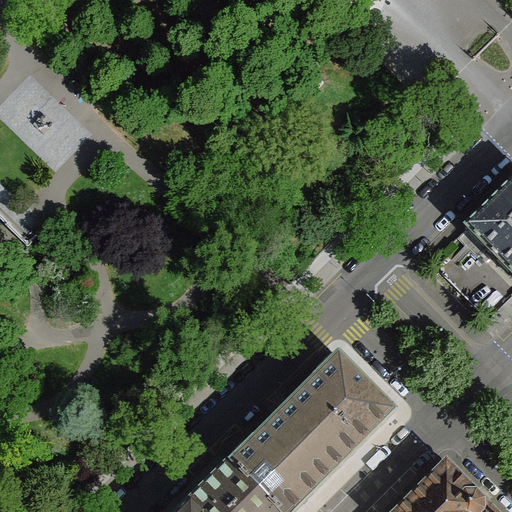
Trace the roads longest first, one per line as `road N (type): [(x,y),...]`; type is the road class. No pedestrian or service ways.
road 1 (residential): [(128,511),(332,307)]
road 2 (residential): [(378,263),(511,129)]
road 3 (residential): [(493,376),(378,263)]
road 4 (residential): [(332,307),(444,422)]
road 5 (residential): [(355,511),(444,422)]
